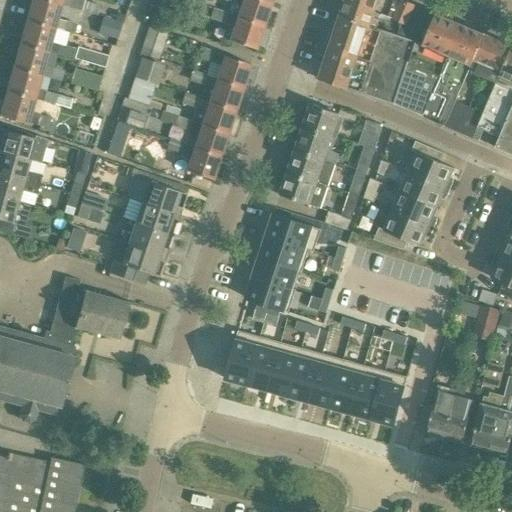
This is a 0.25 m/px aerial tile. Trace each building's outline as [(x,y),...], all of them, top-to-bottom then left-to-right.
[(64,20),(55,18),(59,4),(46,0),(32,0),(27,20),(52,27),(62,30),(64,20)] [(84,0),(83,0),(70,0),(68,6),(81,10),(84,0)] [(100,5),(84,0),(81,10),(97,14),(100,5)] [(261,0),(231,0),(231,1),(240,4),(235,17),(263,26),(271,3),(261,0)] [(344,0),(340,15),(339,15),(339,16),(375,28),(380,14),(393,19),(400,0),(344,0)] [(406,24),(414,5),(402,0),(400,0),(393,19),(406,24)] [(208,19),(223,24),(227,14),(212,9),(208,19)] [(263,26),(235,17),(227,14),(223,24),(232,27),(228,40),(255,49),(263,26)] [(415,41),(394,104),(422,116),(437,82),(448,55),(461,25),(459,24),(437,15),(437,14),(435,14),(422,44),(415,41)] [(375,28),(339,16),(328,48),(372,62),(383,31),(375,28)] [(103,17),(98,34),(117,39),(122,22),(103,17)] [(58,44),(48,41),(52,27),(27,20),(20,44),(46,51),(55,54),(58,44)] [(77,24),(64,20),(62,30),(74,33),(77,24)] [(471,64),(483,34),(461,25),(448,55),(471,64)] [(167,32),(148,26),(139,53),(158,59),(167,32)] [(372,62),(362,93),(394,104),(415,41),(383,31),(372,62)] [(495,83),(501,70),(511,46),(483,34),(471,64),(470,67),(476,69),(474,74),(495,83)] [(42,65),(46,51),(20,44),(13,68),(39,75),(48,77),(51,67),(42,65)] [(76,49),(58,44),(55,54),(73,59),(76,49)] [(499,137),(511,106),(511,46),(501,70),(495,83),(483,113),(472,138),(478,141),(483,130),(499,137)] [(76,47),(76,49),(73,59),(105,68),(108,56),(76,47)] [(195,58),(210,63),(214,52),(199,47),(195,58)] [(372,62),(328,48),(318,79),(362,93),(372,62)] [(250,64),(214,52),(210,63),(219,65),(215,78),(242,87),(250,64)] [(141,57),(134,77),(154,84),(158,85),(164,65),(141,57)] [(48,77),(61,81),(64,71),(51,67),(48,77)] [(45,90),(36,87),(39,75),(13,68),(7,91),(32,99),(42,101),(45,90)] [(70,84),(87,89),(97,91),(101,76),(75,68),(70,84)] [(188,81),(203,86),(206,75),(191,70),(188,81)] [(242,87),(215,78),(206,75),(203,86),(212,89),(207,101),(235,110),(242,87)] [(149,100),(154,84),(134,77),(127,99),(147,106),(149,100)] [(458,94),(441,87),(429,116),(446,123),(455,102),(458,94)] [(57,93),(45,90),(42,101),(54,105),(57,93)] [(38,113),(29,111),(32,99),(7,91),(0,115),(35,125),(38,113)] [(73,97),(57,93),(54,105),(69,109),(73,97)] [(180,104),(195,109),(199,98),(184,93),(180,104)] [(207,101),(199,98),(195,109),(204,112),(200,124),(227,133),(235,110),(207,101)] [(149,100),(147,106),(159,109),(161,104),(149,100)] [(472,138),(483,113),(455,102),(446,123),(444,127),(472,138)] [(334,127),(339,114),(310,104),(302,127),(336,138),(339,130),(334,127)] [(511,154),(511,106),(499,137),(495,147),(511,154)] [(129,110),(124,123),(142,129),(147,116),(129,110)] [(162,111),(159,120),(173,124),(176,115),(164,111),(162,111)] [(51,117),(38,113),(35,125),(48,128),(51,117)] [(188,131),(191,121),(191,120),(176,115),(173,124),(173,126),(188,131)] [(382,125),(366,120),(359,145),(364,147),(374,150),(382,125)] [(200,124),(191,121),(188,131),(187,133),(196,136),(192,147),(219,156),(227,133),(200,124)] [(115,123),(111,137),(123,140),(127,127),(115,123)] [(6,126),(4,130),(0,128),(0,151),(29,160),(41,163),(47,140),(6,126)] [(294,149),(335,164),(337,164),(340,154),(332,151),(336,138),(302,127),(294,149)] [(180,154),(183,144),(183,143),(169,138),(165,149),(180,154)] [(79,139),(76,152),(91,156),(95,143),(79,139)] [(408,172),(448,189),(451,180),(446,178),(451,167),(441,163),(445,153),(415,141),(411,150),(416,152),(408,172)] [(212,180),(219,156),(192,147),(183,144),(180,154),(179,156),(188,159),(184,170),(212,180)] [(356,170),(367,173),(374,150),(364,147),(356,170)] [(341,159),(356,163),(358,152),(344,148),(341,159)] [(294,149),(287,172),(328,186),(335,164),(294,149)] [(26,171),(29,160),(0,151),(0,173),(39,185),(42,175),(26,171)] [(384,175),(389,164),(381,160),(376,172),(384,175)] [(75,161),(72,171),(76,172),(85,175),(88,165),(75,161)] [(142,181),(145,173),(132,168),(129,177),(142,181)] [(349,192),(360,196),(367,173),(356,170),(349,192)] [(76,172),(69,193),(79,196),(85,175),(76,172)] [(328,186),(287,172),(279,195),(321,209),(328,186)] [(349,188),(353,175),(342,172),(338,186),(349,188)] [(400,191),(435,206),(439,195),(444,197),(448,189),(408,172),(400,191)] [(39,185),(0,173),(0,196),(17,201),(20,190),(36,195),(39,185)] [(50,174),(47,183),(70,188),(72,179),(50,174)] [(373,202),(381,183),(370,178),(363,198),(373,202)] [(148,181),(141,202),(179,215),(186,194),(148,181)] [(392,210),(431,227),(435,218),(430,216),(435,206),(400,191),(392,210)] [(75,208),(79,196),(69,193),(66,205),(75,208)] [(84,193),(80,205),(89,208),(93,196),(84,193)] [(17,201),(0,196),(0,219),(11,222),(17,201)] [(141,202),(134,223),(172,236),(179,215),(141,202)] [(86,220),(89,208),(80,205),(77,217),(86,220)] [(431,227),(392,210),(383,229),(378,227),(373,240),(403,252),(408,240),(418,244),(423,233),(428,235),(431,227)] [(328,211),(324,223),(348,231),(352,219),(328,211)] [(273,214),(266,235),(309,249),(313,251),(320,230),(273,214)] [(134,223),(128,243),(166,256),(172,236),(134,223)] [(16,227),(13,236),(25,240),(28,231),(16,227)] [(266,235),(259,256),(297,268),(302,270),(309,249),(266,235)] [(55,248),(62,250),(65,241),(58,239),(55,248)] [(494,256),(511,263),(511,240),(507,239),(502,249),(497,247),(494,256)] [(166,256),(128,243),(120,241),(109,273),(144,284),(147,273),(159,277),(166,256)] [(338,246),(335,258),(342,260),(346,249),(338,246)] [(259,256),(253,276),(295,290),(291,288),(297,268),(259,256)] [(511,263),(494,256),(490,265),(495,267),(490,277),(503,283),(498,294),(511,299),(511,263)] [(331,269),(339,272),(342,260),(335,258),(331,269)] [(253,276),(245,298),(247,298),(258,302),(269,306),(280,309),(288,312),(295,290),(253,276)] [(0,325),(0,400),(21,406),(19,415),(22,421),(28,422),(34,419),(36,410),(55,415),(57,406),(59,406),(60,403),(71,360),(72,360),(73,356),(71,356),(73,347),(70,346),(76,327),(116,338),(116,340),(117,340),(127,301),(126,301),(126,303),(77,289),(80,281),(64,277),(49,332),(45,330),(43,338),(0,325)] [(325,288),(322,299),(329,302),(333,290),(325,288)] [(322,299),(318,311),(326,313),(329,302),(322,299)] [(455,316),(477,322),(481,306),(460,300),(455,316)] [(258,302),(255,309),(267,313),(269,306),(258,302)] [(481,305),(481,306),(477,322),(473,337),(494,343),(502,311),(481,305)] [(269,306),(267,313),(278,317),(280,309),(269,306)] [(511,312),(503,310),(499,325),(511,328),(511,312)] [(342,317),(340,324),(352,328),(354,321),(342,317)] [(297,321),(294,328),(306,332),(308,325),(297,321)] [(354,321),(352,328),(363,332),(365,324),(354,321)] [(308,325),(306,332),(317,336),(320,328),(308,325)] [(384,330),(381,338),(393,341),(395,334),(384,330)] [(238,331),(225,379),(247,385),(260,337),(238,331)] [(395,334),(393,341),(404,345),(407,337),(395,334)] [(260,337),(247,385),(268,390),(281,342),(260,337)] [(281,342),(268,390),(288,396),(302,348),(281,342)] [(302,348),(288,396),(309,402),(322,354),(302,348)] [(322,354),(309,402),(330,407),(343,360),(322,354)] [(343,360),(330,407),(351,413),(364,365),(343,360)] [(483,384),(499,388),(504,367),(488,362),(483,384)] [(364,365),(351,413),(372,419),(385,371),(364,365)] [(385,371),(372,419),(393,425),(406,377),(385,371)] [(458,385),(455,395),(444,437),(449,438),(450,440),(462,443),(473,400),(464,398),(467,387),(458,385)] [(440,435),(444,437),(455,395),(437,390),(426,433),(437,437),(440,435)] [(484,447),(488,448),(502,396),(490,393),(489,399),(484,397),(470,446),(482,449),(484,447)] [(511,399),(502,396),(488,448),(493,450),(495,452),(506,455),(511,434),(511,399)] [(84,466),(84,465),(49,457),(48,458),(49,458),(48,463),(9,454),(10,452),(6,451),(6,453),(0,451),(0,511),(70,511),(81,465),(84,466)]
